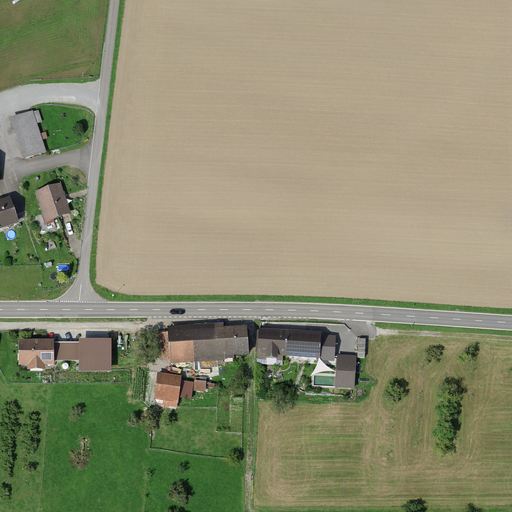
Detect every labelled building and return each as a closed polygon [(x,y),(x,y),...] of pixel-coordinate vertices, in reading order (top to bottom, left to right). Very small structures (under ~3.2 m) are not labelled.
[(34,114),(11,121),(23,160),(46,153),(34,114)] [(62,187),(38,195),(47,223),(71,216),(62,187)] [(0,207),(0,230),(16,225),(9,205),(0,207)] [(247,330),(160,336),(162,362),(248,356),(247,330)] [(300,336),(259,334),(258,357),(299,359),(300,336)] [(300,336),(299,359),(336,360),(336,344),(320,343),(320,336),(300,336)] [(359,357),(367,357),(369,339),(361,338),(359,357)] [(17,345),(17,366),(27,366),(26,371),(42,371),(42,367),(53,367),(53,362),(84,363),(84,345),(17,345)] [(358,389),(358,355),(338,355),(338,389),(358,389)] [(181,380),(157,377),(155,402),(178,405),(181,380)]
